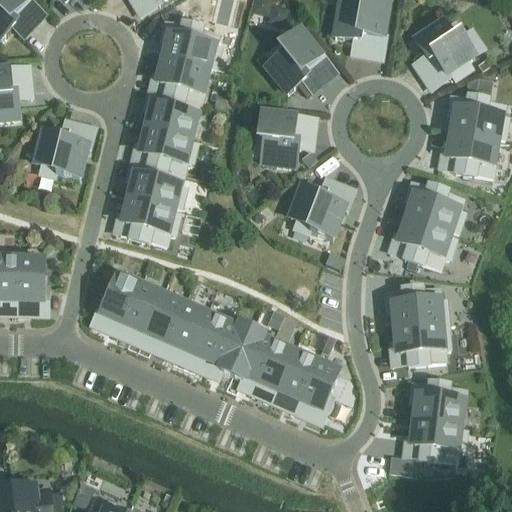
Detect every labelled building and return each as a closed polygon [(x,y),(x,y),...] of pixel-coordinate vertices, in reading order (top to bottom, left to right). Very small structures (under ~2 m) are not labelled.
[(13,26),(29,9),(20,0),(0,0),(0,46),(7,39),(16,29),(13,26)] [(136,0),(139,4),(139,5),(146,16),(157,9),(151,0),(136,0)] [(151,0),(157,9),(171,0),(151,0)] [(346,44),(360,46),(360,41),(383,45),(388,12),(366,9),(366,4),(350,2),(349,10),(341,8),(335,42),(346,44)] [(16,29),(7,39),(13,44),(14,45),(15,44),(23,36),(24,35),(31,27),(31,26),(38,19),(39,18),(38,17),(29,9),(13,26),(16,29)] [(422,55),(429,66),(434,63),(447,82),(474,63),(461,44),(464,43),(455,29),(448,33),(444,26),(416,46),(422,55)] [(167,65),(206,75),(207,72),(210,73),(216,75),(221,53),(216,52),(218,41),(205,37),(183,32),(180,43),(173,41),(167,65)] [(300,39),(282,54),(285,57),(266,72),(288,99),(296,92),(307,83),(304,80),(322,65),(300,39)] [(360,46),(346,44),(345,51),(344,52),(346,53),(357,54),(359,55),(369,56),(370,56),(380,58),(381,58),(381,57),(383,45),(360,41),(360,46)] [(429,66),(422,55),(415,59),(414,60),(414,61),(420,70),(421,71),(427,79),(427,80),(434,89),(435,90),(436,90),(447,82),(434,63),(429,66)] [(198,110),(202,111),(204,100),(201,99),(206,75),(167,65),(161,91),(168,92),(166,103),(188,108),(198,110)] [(307,83),(296,92),(301,98),(302,99),(303,98),(312,90),(313,90),(320,83),(321,82),(329,76),(330,75),(329,74),(322,65),(304,80),(307,83)] [(17,100),(19,114),(29,113),(27,99),(27,98),(26,88),(26,87),(25,77),(25,76),(24,76),(9,77),(12,100),(17,100)] [(0,126),(20,125),(19,114),(17,100),(12,100),(9,77),(0,78),(0,126)] [(150,136),(189,145),(195,122),(199,123),(202,111),(198,110),(188,108),(166,103),(163,113),(156,111),(150,136)] [(455,140),(495,147),(495,144),(504,145),(508,124),(502,123),(503,122),(504,111),(491,109),(468,105),(467,116),(459,114),(455,140)] [(294,148),(297,125),(262,121),(260,145),(256,144),(254,161),(263,162),(262,170),(296,173),(297,163),(299,149),(294,148)] [(299,149),(297,163),(307,164),(308,164),(308,163),(310,151),(310,150),(311,140),(311,139),(312,128),(313,127),(311,127),(297,125),(294,148),(299,149)] [(61,129),(58,140),(68,142),(66,148),(89,154),(93,138),(93,136),(92,136),(83,134),(82,133),(73,131),(72,131),(62,128),(61,128),(61,129)] [(35,169),(57,175),(56,180),(80,186),(89,154),(66,148),(68,142),(58,140),(44,136),(35,169)] [(151,162),(148,172),(170,178),(184,181),(187,170),(192,172),(197,151),(192,149),(188,149),(189,145),(150,136),(144,161),(151,162)] [(495,147),(455,140),(450,166),(458,167),(456,177),(478,181),(492,184),(494,171),(491,171),(495,147)] [(139,181),(132,206),(172,215),(173,212),(176,213),(182,214),(187,193),(181,192),(181,191),(184,181),(170,178),(148,172),(146,182),(139,181)] [(320,187),(316,197),(326,200),(324,206),(345,214),(351,198),(351,197),(350,196),(341,193),(340,193),(331,190),(330,189),(321,186),(320,186),(320,187)] [(310,236),(333,245),(345,214),(324,206),(326,200),(316,197),(311,195),(311,194),(303,191),(296,210),(291,223),(312,231),(310,236)] [(410,226),(448,239),(449,236),(458,239),(465,218),(459,216),(460,215),(463,205),(456,203),(434,196),(428,194),(425,204),(418,202),(410,226)] [(172,215),(132,206),(126,231),(133,232),(131,243),(153,248),(167,252),(169,241),(169,240),(175,241),(180,221),(174,219),(171,218),(172,215)] [(448,239),(410,226),(402,251),(409,253),(405,263),(411,265),(433,272),(440,275),(444,265),(444,263),(449,265),(456,245),(447,242),(448,239)] [(0,310),(12,310),(12,321),(19,321),(19,311),(20,267),(0,266),(0,310)] [(19,311),(19,321),(26,321),(26,311),(49,311),(49,294),(44,294),(45,268),(45,267),(20,267),(19,311)] [(113,340),(119,342),(123,333),(141,293),(118,283),(107,307),(103,305),(96,321),(117,330),(113,340)] [(123,333),(119,342),(126,345),(130,336),(145,343),(163,302),(141,293),(123,333)] [(396,309),(398,335),(439,332),(437,308),(441,307),(439,295),(425,296),(403,298),(404,309),(396,309)] [(163,302),(145,343),(161,349),(157,359),(163,361),(167,352),(185,312),(163,302)] [(0,320),(12,321),(12,310),(0,310),(0,320)] [(26,321),(48,322),(49,311),(26,311),(26,321)] [(207,321),(185,312),(167,352),(163,361),(170,364),(174,355),(189,362),(207,321)] [(92,331),(113,340),(117,330),(96,321),(92,331)] [(201,378),(207,381),(211,371),(229,331),(207,321),(189,362),(205,368),(201,378)] [(211,371),(207,381),(213,383),(218,374),(219,371),(223,373),(221,377),(233,382),(251,340),(253,336),(241,331),(240,335),(229,331),(211,371)] [(439,332),(398,335),(401,361),(408,360),(409,371),(433,369),(446,368),(445,356),(441,356),(439,332)] [(126,345),(157,359),(161,349),(145,343),(130,336),(126,345)] [(245,397),(251,400),(255,390),(273,350),(262,345),(264,341),(253,336),(251,340),(233,382),(244,387),(246,382),(250,384),(249,387),(245,397)] [(329,342),(322,358),(329,361),(336,345),(329,342)] [(255,390),(251,400),(258,403),(262,393),(277,400),(295,359),(273,350),(255,390)] [(170,364),(201,378),(205,368),(189,362),(174,355),(170,364)] [(295,359),(277,400),(293,406),(289,416),(295,419),(300,409),(317,369),(295,359)] [(300,409),(295,419),(302,422),(306,412),(327,421),(334,405),(329,403),(340,379),(317,369),(300,409)] [(213,383),(245,397),(249,387),(250,384),(246,382),(244,387),(233,382),(221,377),(223,373),(219,371),(218,374),(213,383)] [(418,427),(458,432),(461,408),(465,408),(466,396),(453,394),(429,391),(428,402),(421,401),(418,427)] [(258,403),(289,416),(293,406),(277,400),(262,393),(258,403)] [(302,422),(322,431),(327,421),(306,412),(302,422)] [(458,432),(418,427),(415,453),(422,454),(421,464),(444,467),(457,469),(459,457),(464,458),(467,436),(457,435),(458,432)] [(12,495),(14,511),(51,511),(49,496),(36,497),(35,492),(12,495)] [(0,511),(14,511),(12,495),(0,496),(0,511)]
